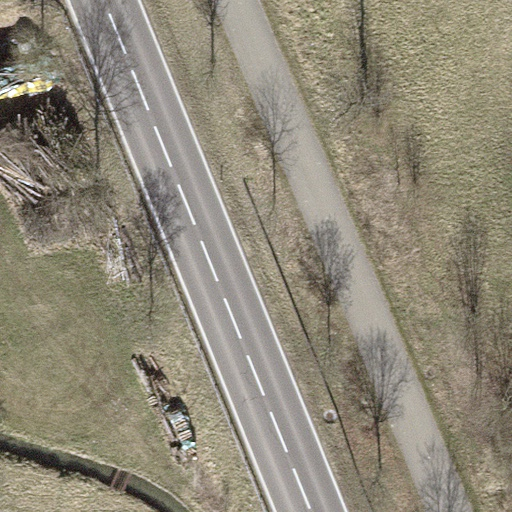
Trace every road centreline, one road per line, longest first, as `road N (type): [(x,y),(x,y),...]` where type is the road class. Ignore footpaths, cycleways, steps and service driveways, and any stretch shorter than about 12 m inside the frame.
road 1 (residential): [(246,0),(461,511)]
road 2 (primary): [(119,0),(327,511)]
